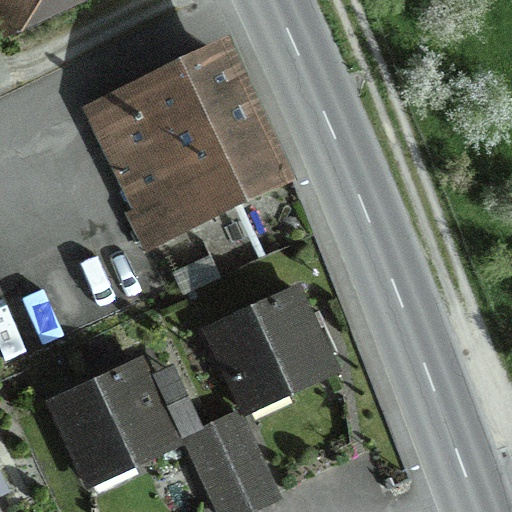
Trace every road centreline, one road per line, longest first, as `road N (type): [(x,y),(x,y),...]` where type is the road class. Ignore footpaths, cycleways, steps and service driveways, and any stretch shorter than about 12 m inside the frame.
road 1 (primary): [(274,0),(477,508)]
road 2 (track): [(511,432),(346,0)]
